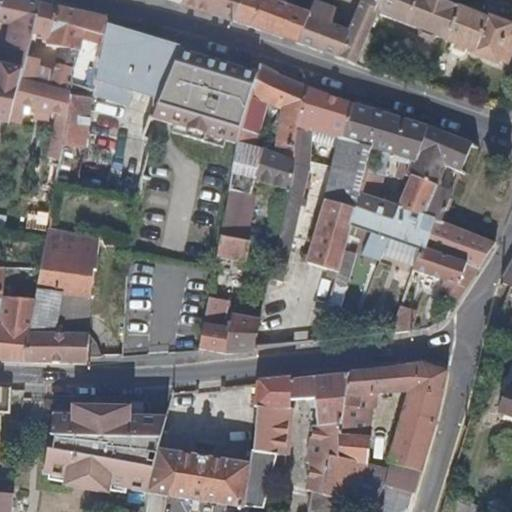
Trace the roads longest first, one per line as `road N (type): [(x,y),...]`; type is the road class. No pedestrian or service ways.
road 1 (residential): [(0,369),(243,367),(410,353),(468,322)]
road 2 (unclassified): [(511,133),(98,0)]
road 3 (unclassified): [(468,322),(449,446),(428,511)]
